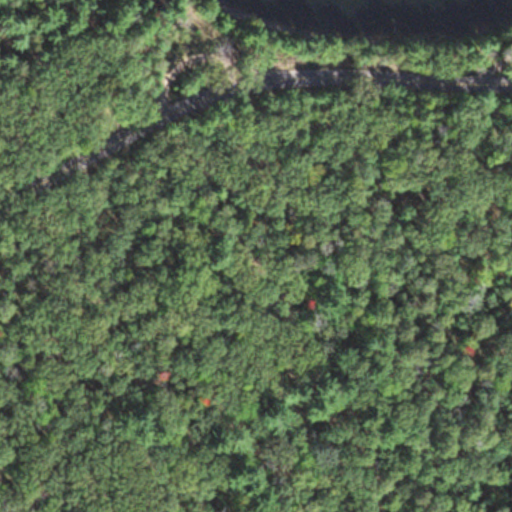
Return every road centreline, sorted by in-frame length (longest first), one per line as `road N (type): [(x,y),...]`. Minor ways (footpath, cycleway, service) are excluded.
road 1 (residential): [(0,203),(80,156),(257,80),(511,74)]
road 2 (track): [(149,127),(176,69),(195,57),(238,57),(277,80)]
